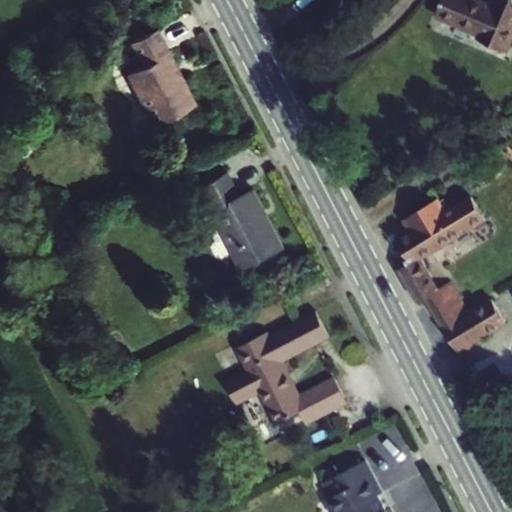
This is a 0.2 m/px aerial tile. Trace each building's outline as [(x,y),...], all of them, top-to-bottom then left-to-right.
[(442,0),(436,15),(482,33),(479,40),(506,51),(511,36),(511,0),(496,0),(494,7),(477,0),(442,0)] [(158,147),(198,127),(183,98),(180,99),(171,82),(174,80),(158,50),(133,63),(145,86),(131,94),(158,147)] [(183,98),(174,80),(171,82),(180,99),(183,98)] [(246,292),(287,271),(257,211),(243,218),(229,193),(200,208),(213,234),(216,233),(246,292)] [(440,197),(413,213),(418,223),(410,228),(396,236),(411,261),(401,267),(421,301),(428,296),(460,348),(507,320),(494,298),(469,313),(450,281),(438,288),(420,259),(486,219),(472,196),(448,211),(440,197)] [(418,223),(413,213),(405,218),(410,228),(418,223)] [(271,352),(238,369),(249,391),(228,402),(239,425),(264,413),(280,445),(303,432),(310,445),(349,423),(336,396),(307,411),(309,414),(297,420),(280,388),(287,385),(285,382),(318,363),(315,359),(329,352),(318,331),(272,355),(271,352)] [(315,359),(318,363),(331,357),(329,352),(315,359)] [(302,413),(287,385),(280,388),(297,420),(309,414),(307,411),(302,413)] [(332,511),(385,511),(377,494),(381,492),(365,460),(324,481),(332,496),(326,499),(332,511)]
